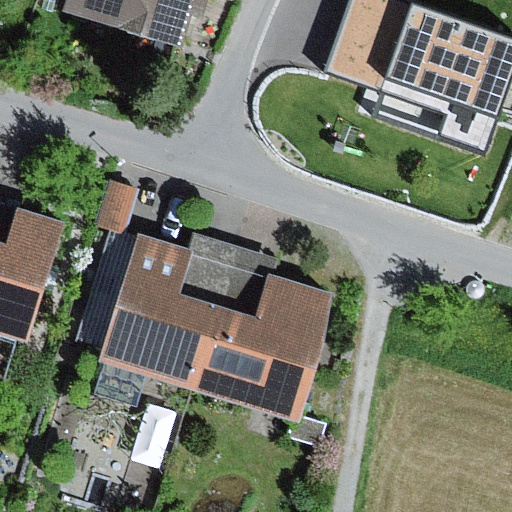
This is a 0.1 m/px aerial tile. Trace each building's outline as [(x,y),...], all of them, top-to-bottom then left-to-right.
[(67,0),(65,9),(183,46),(193,13),(205,17),(210,0),(67,0)] [(511,72),(511,39),(399,0),(348,0),(323,73),(382,94),(373,119),(482,157),(511,72)] [(135,192),(108,184),(95,227),(122,236),(135,192)] [(19,210),(0,204),(0,242),(8,245),(19,210)] [(8,245),(0,242),(0,332),(27,341),(63,224),(19,210),(8,245)] [(191,250),(138,234),(99,360),(189,387),(214,304),(178,294),(191,250)] [(196,235),(191,250),(178,294),(214,304),(256,317),(268,276),(274,257),(196,235)] [(256,317),(214,304),(189,387),(296,419),(333,295),(268,276),(256,317)] [(326,426),(302,417),(294,439),(318,447),(326,426)]
